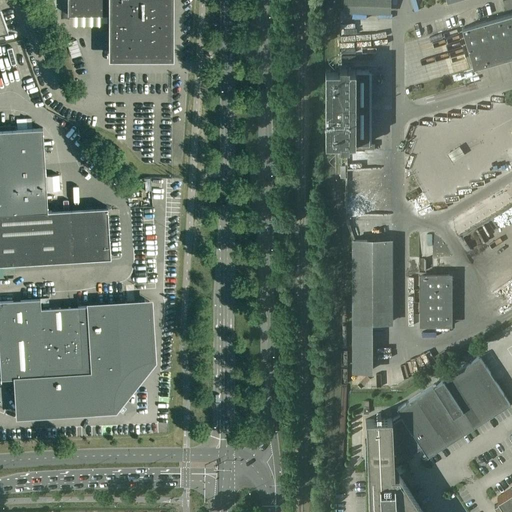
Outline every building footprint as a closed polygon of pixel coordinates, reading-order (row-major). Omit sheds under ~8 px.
[(67,0),(67,15),(110,15),(110,0),(67,0)] [(110,0),(110,15),(110,24),(110,55),(151,55),(151,57),(161,57),(161,55),(172,55),(171,0),(110,0)] [(343,0),(343,11),(391,13),(391,0),(343,0)] [(0,33),(8,31),(0,7),(0,33)] [(511,12),(462,27),(473,67),(505,58),(511,56),(511,12)] [(326,69),(325,142),(340,142),(340,146),(349,146),(349,142),(369,142),(369,69),(349,69),(349,65),(340,65),(340,69),(326,69)] [(0,263),(111,257),(108,206),(48,210),(43,127),(16,129),(16,124),(0,125),(0,263)] [(59,188),(58,174),(46,175),(47,189),(59,188)] [(354,239),(355,321),(372,321),(392,321),(391,257),(391,239),(354,239)] [(450,323),(450,288),(450,274),(421,274),(421,288),(421,323),(450,323)] [(40,298),(0,300),(0,362),(1,378),(17,377),(18,397),(15,397),(16,405),(18,404),(19,414),(115,408),(114,403),(114,398),(115,392),(118,395),(123,389),(118,385),(118,384),(121,380),(124,376),(127,372),(130,369),(134,366),(139,364),(143,362),(148,360),(153,360),(150,301),(89,305),(41,308),(40,298)] [(423,511),(399,473),(399,474),(395,474),(394,460),(402,460),(422,447),(428,456),(511,403),(480,355),(397,408),(401,414),(392,419),(392,418),(366,419),(367,439),(365,439),(365,469),(368,469),(369,511),(423,511)] [(396,467),(400,474),(406,469),(402,463),(396,467)] [(511,511),(511,486),(497,496),(500,501),(495,505),(495,504),(494,505),(498,511),(511,511)]
